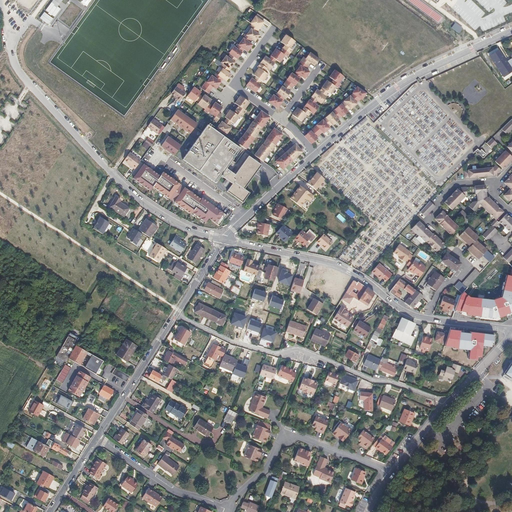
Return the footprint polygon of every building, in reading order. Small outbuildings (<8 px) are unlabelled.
[(62,0),(53,0),(46,10),(49,12),(48,13),(51,16),(52,15),(54,17),(61,9),(58,7),(60,4),(62,0)] [(53,19),(44,12),(40,18),(49,25),(53,19)] [(256,16),(251,24),(259,29),(263,23),(268,26),(270,23),(264,18),(262,20),(256,16)] [(259,29),(251,24),(249,27),(251,29),(246,35),(251,39),(255,42),(260,35),(257,33),(259,29)] [(246,35),(244,34),(241,37),(243,38),(238,44),(244,49),(247,51),(252,45),(249,42),(251,39),(246,35)] [(295,41),(286,34),(280,41),(284,44),(282,48),(289,53),(292,50),(290,48),(295,41)] [(244,49),(238,44),(237,44),(234,47),(233,46),(228,53),(230,53),(237,59),(244,49)] [(286,57),(289,53),(282,48),(279,51),(276,48),(270,55),(280,62),(285,55),(286,57)] [(303,57),(300,61),(308,66),(310,63),(314,65),(319,59),(310,52),(305,59),(303,57)] [(230,69),(237,59),(230,53),(227,57),(225,55),(221,62),(223,63),(230,69)] [(270,70),(275,63),(265,56),(259,63),(270,70)] [(305,69),(308,66),(300,61),(298,64),(300,66),(295,72),(304,79),(309,72),(305,69)] [(230,69),(222,63),(220,67),(222,68),(217,75),(223,79),(226,81),(230,74),(227,72),(230,69)] [(266,69),(259,64),(257,67),(258,68),(253,75),(263,82),(268,75),(264,72),(266,69)] [(338,84),(343,77),(334,70),(329,77),(333,80),(331,83),(336,87),(337,88),(340,85),(338,84)] [(215,89),(223,79),(217,75),(215,73),(213,77),(211,75),(206,82),(213,86),(215,89)] [(287,80),(284,83),(292,88),(294,85),(295,85),(300,79),(291,73),(286,80),(287,80)] [(251,78),(248,82),(258,89),(261,85),(251,78)] [(206,82),(206,81),(203,85),(210,90),(213,86),(206,82)] [(331,94),(336,87),(331,83),(327,81),(322,88),(319,86),(316,89),(323,94),(326,91),(331,94)] [(258,89),(248,82),(245,85),(255,92),(258,89)] [(277,92),(277,93),(285,98),(285,99),(290,92),(289,92),(292,88),(284,83),(282,87),(281,86),(277,92)] [(210,90),(203,85),(201,88),(208,93),(210,90)] [(200,92),(193,87),(186,96),(193,101),(200,92)] [(361,100),(366,93),(357,87),(352,93),(353,94),(350,96),(356,103),(360,99),(361,100)] [(183,95),(174,89),(169,95),(173,98),(175,99),(174,101),(177,103),(183,95)] [(323,94),(316,89),(311,96),(322,104),(327,97),(323,94)] [(273,95),(270,98),(280,105),(285,98),(277,93),(275,96),(273,95)] [(197,104),(204,109),(209,103),(211,100),(204,94),(197,104)] [(249,102),(240,96),(235,103),(238,106),(236,109),(243,114),(245,111),(244,110),(249,102)] [(341,104),(347,111),(350,108),(351,109),(357,104),(356,103),(350,96),(344,101),(341,104)] [(270,98),(268,101),(277,108),(280,105),(270,98)] [(309,100),(304,107),(310,112),(314,114),(319,107),(309,100)] [(218,112),(222,107),(214,102),(212,106),(209,103),(204,109),(203,110),(207,113),(208,111),(215,116),(218,112)] [(332,112),(338,119),(341,116),(342,117),(347,112),(347,111),(341,104),(335,109),(332,112)] [(310,112),(304,107),(301,110),(297,107),(292,114),(301,121),(306,114),(308,115),(310,112)] [(197,123),(177,109),(170,119),(189,133),(197,123)] [(226,118),(225,121),(230,124),(231,122),(234,124),(239,116),(240,117),(243,114),(236,109),(233,112),(230,110),(225,116),(225,117),(226,118)] [(261,128),(269,117),(261,111),(253,122),(253,121),(249,127),(241,138),(237,143),(246,149),(249,144),(250,144),(258,133),(257,133),(261,127),(261,128)] [(221,115),(218,112),(215,116),(213,120),(216,122),(221,115)] [(323,120),(328,127),(332,124),(332,125),(338,120),(338,119),(332,112),(331,112),(326,117),(323,120)] [(511,127),(511,119),(501,129),(506,134),(511,127)] [(160,127),(151,120),(145,129),(154,135),(160,127)] [(328,127),(323,120),(322,120),(316,125),(317,125),(313,128),(319,135),(320,134),(322,132),(323,133),(329,128),(328,127)] [(230,124),(225,121),(223,123),(221,122),(217,128),(226,135),(230,128),(228,126),(230,124)] [(206,124),(182,159),(193,167),(215,183),(220,175),(228,181),(231,184),(226,191),(242,202),(249,193),(244,189),(261,165),(248,156),(234,175),(225,168),(239,148),(206,124)] [(275,145),(282,134),(274,128),(268,136),(266,139),(262,145),(262,144),(254,155),(263,161),(271,150),(271,151),(275,145)] [(316,137),(319,135),(313,128),(312,129),(304,136),(311,144),(317,138),(316,137)] [(174,155),(181,145),(168,136),(161,146),(174,155)] [(496,143),(492,138),(486,144),(491,148),(496,143)] [(276,161),(283,169),(302,152),(295,144),(276,161)] [(482,148),(477,150),(480,158),(485,155),(482,148)] [(511,159),(504,151),(495,161),(502,169),(503,169),(511,159)] [(122,162),(126,165),(127,166),(126,168),(132,172),(138,164),(126,155),(122,162)] [(160,174),(144,163),(133,178),(150,191),(152,186),(172,200),(191,214),(192,212),(206,223),(210,218),(220,225),(226,214),(164,171),(160,174)] [(492,169),(473,171),(479,177),(493,176),(493,175),(496,175),(500,171),(495,166),(492,169)] [(324,179),(316,172),(307,184),(315,190),(324,179)] [(511,173),(508,177),(509,177),(504,183),(510,189),(503,195),(508,201),(511,198),(511,197),(511,190),(511,188),(511,173)] [(294,195),(293,194),(289,198),(300,207),(304,203),(303,202),(306,199),(309,201),(313,196),(309,193),(308,195),(304,192),(306,190),(300,185),(296,190),(296,191),(294,195)] [(477,202),(472,202),(468,206),(474,211),(479,204),(495,219),(502,212),(487,197),(486,197),(484,186),(484,185),(473,187),(474,194),(476,194),(477,202)] [(456,189),(454,191),(451,194),(459,202),(465,197),(467,197),(466,187),(460,188),(458,190),(456,189)] [(451,194),(449,197),(457,205),(459,202),(451,194)] [(114,197),(108,207),(123,216),(122,217),(127,220),(133,210),(129,208),(128,209),(119,203),(120,201),(114,197)] [(449,197),(443,202),(447,206),(451,210),(457,205),(449,197)] [(435,207),(429,201),(419,212),(425,217),(435,207)] [(277,208),(275,210),(273,215),(281,219),(287,208),(278,203),(275,207),(277,208)] [(442,211),(435,219),(440,224),(439,225),(450,235),(458,227),(447,217),(448,216),(442,211)] [(461,211),(456,217),(464,223),(469,217),(461,211)] [(505,214),(498,222),(510,233),(511,230),(511,219),(506,214),(505,214)] [(108,222),(99,217),(92,228),(101,234),(108,222)] [(157,227),(146,219),(138,229),(149,237),(157,227)] [(418,221),(410,229),(424,242),(425,241),(436,252),(444,244),(432,233),(432,234),(426,229),(424,231),(422,229),(424,227),(418,221)] [(258,228),(257,229),(257,234),(267,236),(269,225),(258,222),(257,227),(258,228)] [(281,227),(276,232),(281,236),(282,237),(281,238),(285,241),(292,233),(283,225),(281,227)] [(493,228),(492,226),(482,236),(487,241),(497,231),(493,228)] [(478,237),(467,227),(458,237),(469,247),(467,250),(478,260),(481,255),(489,262),(494,257),(475,240),(478,237)] [(142,234),(132,228),(130,231),(131,232),(130,234),(129,234),(127,237),(131,240),(131,241),(135,244),(142,234)] [(305,233),(301,230),(294,239),(297,242),(298,241),(300,242),(303,245),(307,240),(310,242),(312,239),(315,236),(313,234),(308,230),(305,233)] [(181,238),(175,234),(169,245),(181,252),(186,244),(182,242),(179,240),(181,238)] [(331,242),(322,234),(316,241),(321,245),(320,247),(324,250),(331,242)] [(166,249),(156,243),(148,256),(157,261),(160,256),(163,252),(164,253),(166,249)] [(204,249),(195,244),(187,258),(195,263),(204,249)] [(398,245),(393,253),(399,257),(398,259),(403,262),(404,260),(407,263),(412,256),(408,254),(409,252),(398,245)] [(511,260),(511,249),(503,258),(509,263),(511,260)] [(238,254),(232,252),(228,261),(240,266),(244,256),(240,255),(239,255),(237,255),(238,254)] [(458,261),(446,253),(441,260),(453,268),(458,261)] [(171,266),(169,265),(167,268),(175,273),(173,277),(179,281),(182,277),(180,277),(186,267),(174,260),(171,266)] [(252,261),(247,260),(243,271),(256,276),(259,265),(251,262),(252,261)] [(417,264),(413,261),(406,270),(410,273),(411,272),(413,273),(418,277),(425,267),(418,262),(417,264)] [(378,263),(371,272),(381,280),(388,271),(378,263)] [(277,268),(268,264),(265,273),(263,277),(273,281),(277,268)] [(226,269),(221,266),(214,278),(223,284),(231,272),(226,269)] [(288,270),(282,269),(278,282),(289,285),(293,275),(288,273),(288,270)] [(459,281),(454,287),(461,294),(466,289),(477,276),(479,273),(474,269),(461,284),(459,281)] [(444,278),(435,272),(427,284),(436,290),(444,278)] [(469,295),(465,292),(461,296),(456,311),(458,312),(470,317),(495,318),(511,313),(511,272),(511,275),(508,275),(503,297),(494,299),(471,297),(469,295)] [(303,281),(294,278),(290,290),(299,293),(303,281)] [(399,278),(396,283),(399,286),(403,288),(406,284),(399,278)] [(210,284),(208,283),(204,290),(219,298),(223,291),(219,288),(220,285),(212,280),(210,284)] [(356,283),(352,280),(345,292),(351,296),(352,294),(350,292),(353,287),(362,293),(366,288),(357,281),(356,283)] [(406,284),(403,288),(411,294),(411,295),(415,290),(406,284)] [(232,286),(231,291),(238,294),(240,288),(232,286)] [(366,288),(362,293),(357,300),(366,306),(374,294),(366,287),(366,288)] [(266,293),(255,288),(252,298),(263,302),(266,293)] [(391,288),(387,294),(391,297),(394,293),(399,297),(401,293),(396,290),(395,291),(391,288)] [(412,297),(409,296),(404,302),(412,308),(423,295),(417,291),(412,297)] [(351,296),(345,292),(342,297),(341,299),(348,303),(352,297),(351,296)] [(284,300),(273,295),(269,305),(281,310),(284,300)] [(324,300),(316,295),(314,299),(313,298),(312,300),(311,302),(306,309),(315,315),(322,303),(324,300)] [(423,295),(412,308),(414,310),(419,313),(429,301),(423,295)] [(457,302),(443,297),(439,306),(443,307),(448,309),(454,311),(457,302)] [(212,310),(199,303),(194,312),(208,319),(212,310)] [(345,309),(340,306),(333,318),(347,327),(352,318),(346,314),(347,312),(344,311),(345,310),(345,309)] [(226,317),(212,310),(208,319),(222,326),(226,317)] [(246,317),(234,312),(230,324),(243,328),(246,317)] [(387,318),(383,315),(377,327),(381,329),(387,318)] [(414,324),(401,318),(396,329),(409,335),(414,324)] [(261,323),(250,319),(247,329),(258,332),(261,323)] [(306,326),(289,321),(285,331),(295,334),(295,333),(302,335),(306,326)] [(370,328),(358,321),(353,330),(365,337),(370,328)] [(190,332),(181,327),(174,339),(183,345),(190,332)] [(277,332),(263,328),(260,338),(274,343),(277,332)] [(329,335),(315,328),(310,338),(325,345),(329,335)] [(396,329),(395,329),(391,337),(410,345),(414,337),(409,335),(396,329)] [(466,331),(449,329),(443,348),(470,352),(469,360),(478,362),(478,360),(482,361),(484,349),(492,349),(494,335),(470,331),(469,333),(466,333),(466,331)] [(379,333),(375,331),(370,340),(374,342),(376,337),(377,338),(379,333)] [(445,334),(437,332),(434,341),(442,343),(445,334)] [(66,362),(68,358),(80,365),(87,352),(76,346),(75,347),(73,346),(74,345),(73,344),(77,337),(69,333),(56,356),(66,362)] [(432,339),(422,336),(419,348),(422,349),(421,351),(424,352),(425,350),(428,351),(432,339)] [(391,337),(389,341),(395,343),(403,346),(409,348),(410,345),(391,337)] [(136,346),(126,340),(115,356),(126,362),(136,346)] [(218,346),(213,344),(209,352),(210,352),(216,355),(216,354),(220,347),(218,346)] [(225,350),(220,347),(216,354),(220,356),(222,356),(225,350)] [(359,355),(348,350),(345,357),(355,362),(359,355)] [(172,353),(168,351),(163,359),(172,364),(174,359),(170,357),(172,353)] [(216,355),(210,352),(204,363),(211,367),(212,366),(217,356),(216,355)] [(103,361),(91,354),(84,367),(95,374),(103,361)] [(220,363),(219,366),(232,372),(237,361),(233,359),(233,360),(228,358),(229,357),(224,355),(223,357),(220,363)] [(380,361),(367,355),(363,365),(375,370),(377,368),(379,363),(380,361)] [(406,359),(404,365),(402,369),(406,370),(407,370),(414,373),(417,364),(411,362),(411,361),(406,359)] [(247,367),(237,363),(233,374),(243,378),(247,367)] [(391,369),(379,363),(377,368),(393,375),(395,370),(391,369)] [(62,383),(71,368),(65,364),(56,379),(62,383)] [(445,372),(441,370),(438,379),(440,380),(441,382),(444,381),(446,382),(448,378),(452,380),(455,372),(458,374),(461,367),(454,364),(453,364),(452,369),(446,367),(445,372)] [(177,369),(170,365),(164,376),(167,377),(171,380),(172,380),(177,369)] [(288,368),(281,365),(277,375),(292,382),(295,374),(292,372),(292,371),(287,369),(288,368)] [(275,369),(264,366),(261,376),(272,379),(275,369)] [(130,376),(115,368),(111,374),(126,382),(130,376)] [(90,377),(79,370),(68,390),(79,396),(90,377)] [(153,371),(149,377),(158,382),(160,379),(164,381),(167,377),(164,376),(162,375),(161,375),(153,371)] [(332,373),(328,371),(325,380),(331,382),(335,384),(339,374),(335,372),(335,374),(332,373)] [(357,381),(342,375),(339,383),(348,387),(347,391),(352,393),(357,381)] [(307,380),(303,378),(299,390),(302,391),(303,392),(307,394),(308,394),(312,395),(317,384),(313,382),(312,383),(307,380)] [(172,380),(171,380),(166,390),(172,392),(177,382),(172,380)] [(113,390),(103,385),(99,394),(100,394),(98,398),(104,402),(106,398),(108,399),(113,390)] [(74,401),(59,394),(55,402),(69,409),(74,401)] [(149,401),(146,399),(142,407),(153,414),(162,399),(153,394),(149,401)] [(251,404),(252,405),(249,412),(267,419),(271,412),(262,409),(261,408),(262,405),(264,406),(267,398),(255,394),(251,404)] [(396,401),(383,396),(379,405),(392,411),(396,401)] [(43,405),(34,400),(28,411),(34,414),(37,416),(43,405)] [(181,420),(187,410),(183,407),(182,409),(180,407),(171,402),(166,410),(181,420)] [(145,414),(137,408),(127,422),(135,428),(145,414)] [(99,414),(88,409),(83,418),(92,423),(95,417),(97,418),(99,414)] [(223,420),(232,424),(236,412),(228,409),(223,420)] [(415,414),(405,410),(399,422),(410,426),(415,414)] [(328,421),(316,416),(312,425),(312,427),(315,428),(317,428),(320,429),(318,432),(323,434),(328,421)] [(214,428),(200,419),(195,428),(208,437),(214,428)] [(259,427),(258,426),(252,438),(264,443),(265,443),(266,440),(265,439),(266,438),(267,437),(270,431),(268,430),(269,427),(260,423),(259,427)] [(351,431),(341,423),(333,433),(333,434),(335,436),(336,435),(338,436),(337,437),(343,441),(351,431)] [(85,429),(77,424),(71,435),(79,439),(85,429)] [(121,427),(116,434),(115,436),(114,435),(112,438),(121,443),(128,432),(121,427)] [(356,439),(356,440),(358,442),(360,442),(362,443),(361,446),(366,449),(374,438),(363,430),(356,439)] [(162,438),(167,441),(165,445),(172,449),(172,448),(174,449),(179,452),(184,445),(171,436),(172,435),(166,431),(162,438)] [(66,444),(71,435),(66,432),(61,441),(66,444)] [(71,435),(66,444),(74,448),(79,439),(71,435)] [(33,451),(39,441),(31,437),(26,446),(33,451)] [(384,437),(381,440),(391,448),(394,444),(384,437)] [(46,438),(44,443),(57,450),(60,445),(48,439),(46,438)] [(381,440),(378,438),(372,446),(375,448),(381,440)] [(141,443),(138,446),(136,449),(136,450),(143,455),(151,445),(143,440),(141,443)] [(381,440),(375,448),(379,451),(381,452),(385,455),(391,448),(381,440)] [(48,447),(39,441),(33,451),(43,456),(48,447)] [(68,450),(60,445),(57,450),(65,455),(66,453),(68,450)] [(262,451),(249,445),(244,458),(255,463),(257,462),(258,460),(257,458),(258,457),(259,456),(262,451)] [(301,449),(299,450),(294,461),(308,467),(311,462),(309,461),(310,459),(312,454),(306,451),(305,451),(304,452),(303,451),(303,450),(301,449)] [(179,465),(163,454),(157,464),(161,466),(173,473),(179,465)] [(329,461),(321,457),(313,475),(320,478),(319,479),(329,484),(334,473),(329,470),(328,472),(325,470),(325,469),(329,461)] [(93,465),(90,469),(91,469),(89,473),(98,479),(101,475),(100,474),(106,464),(97,458),(94,463),(95,464),(93,466),(93,465)] [(53,461),(51,465),(60,470),(62,466),(53,461)] [(365,472),(355,468),(350,481),(361,485),(363,481),(361,480),(363,477),(365,472)] [(53,476),(43,471),(36,484),(39,486),(42,487),(43,484),(44,485),(45,483),(49,485),(53,476)] [(131,479),(127,476),(121,485),(131,492),(137,483),(133,481),(131,479)] [(279,479),(272,476),(265,495),(271,498),(279,479)] [(298,487),(284,482),(280,491),(290,495),(289,497),(294,499),(298,487)] [(86,488),(85,487),(82,491),(84,492),(82,495),(90,500),(97,488),(90,483),(88,486),(86,488)] [(149,486),(142,497),(156,506),(162,497),(157,493),(152,491),(153,489),(149,486)] [(0,495),(10,501),(13,494),(3,488),(0,493),(0,495)] [(355,493),(345,489),(339,503),(351,508),(353,503),(351,503),(352,500),(355,493)] [(47,493),(40,490),(36,497),(43,501),(48,494),(47,493)] [(109,497),(103,506),(112,511),(118,503),(109,497)] [(243,501),(241,506),(247,508),(246,510),(250,511),(256,511),(259,506),(250,502),(249,503),(243,501)] [(34,511),(36,508),(27,503),(23,511),(25,511),(34,511)]
